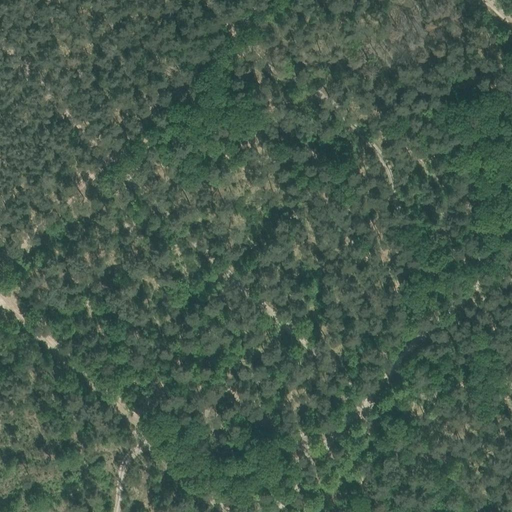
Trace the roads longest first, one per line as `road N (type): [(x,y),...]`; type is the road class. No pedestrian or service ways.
road 1 (track): [(0,288),(31,236),(264,0)]
road 2 (track): [(0,296),(230,511)]
